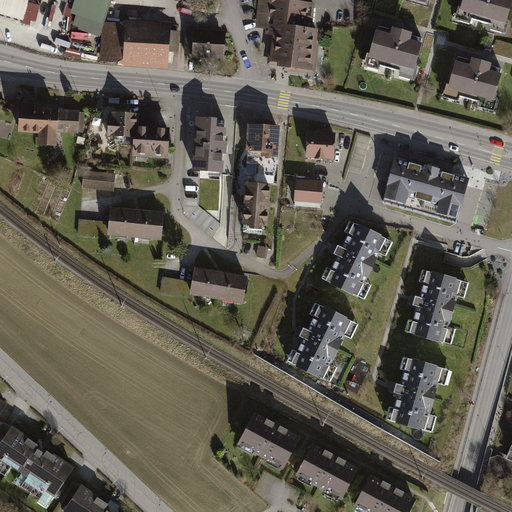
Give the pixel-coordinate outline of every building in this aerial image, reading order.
[(29,0),(0,0),(0,15),(24,22),(28,3),(29,0)] [(111,0),(75,0),(74,4),(71,13),(70,13),(65,28),(71,30),(73,25),(79,27),(78,29),(100,37),(102,30),(105,22),(111,0)] [(258,0),(255,27),(266,28),(265,33),(271,34),(270,39),(267,64),(283,66),(283,70),(315,74),(319,43),(318,43),(319,29),(312,28),(315,3),(305,1),(305,0),(258,0)] [(511,0),(463,0),(461,9),(461,11),(508,24),(508,23),(511,7),(511,0)] [(41,6),(28,3),(24,22),(23,24),(30,26),(31,22),(37,23),(41,6)] [(461,11),(461,9),(459,9),(456,20),(471,24),(473,19),(493,25),(491,31),(508,35),(511,24),(508,23),(508,24),(461,11)] [(124,66),(127,20),(121,23),(105,22),(102,30),(100,61),(119,63),(124,66)] [(171,23),(127,20),(124,66),(169,69),(170,52),(171,31),(171,23)] [(375,26),(374,31),(388,35),(390,30),(375,26)] [(388,35),(374,31),(366,57),(366,59),(413,72),(413,70),(421,45),(419,44),(409,41),(410,37),(411,34),(406,32),(390,28),(390,30),(388,35)] [(226,32),(192,29),(190,57),(223,60),(226,32)] [(171,31),(170,52),(178,53),(180,31),(171,31)] [(511,44),(495,40),(491,54),(511,59),(511,44)] [(64,56),(76,58),(77,52),(65,50),(64,56)] [(457,55),(456,60),(470,64),(471,59),(457,55)] [(366,59),(366,57),(365,57),(362,68),(377,72),(378,67),(398,73),(397,79),(414,83),(417,72),(413,70),(413,72),(366,59)] [(470,64),(456,60),(448,86),(448,88),(495,101),(495,100),(503,74),(501,73),(491,70),(492,66),(493,63),(483,60),(472,57),(471,59),(470,64)] [(448,88),(448,86),(446,86),(443,97),(458,101),(460,96),(480,102),(478,108),(495,112),(499,101),(495,100),(495,101),(448,88)] [(56,146),(57,131),(58,109),(38,108),(38,103),(20,102),(17,133),(39,134),(38,144),(56,146)] [(85,111),(58,109),(57,131),(85,133),(85,111)] [(108,135),(134,137),(135,126),(139,126),(140,114),(109,111),(108,135)] [(225,119),(196,118),(194,169),(223,171),(225,119)] [(147,127),(139,126),(135,126),(134,137),(133,157),(168,159),(169,128),(157,127),(157,121),(148,120),(147,127)] [(281,126),(249,124),(247,156),(277,158),(279,158),(281,126)] [(334,134),(307,132),(305,159),(332,161),(334,134)] [(274,184),(277,158),(247,156),(247,163),(257,174),(256,182),(272,184),(274,184)] [(431,169),(395,158),(383,202),(404,207),(408,191),(438,199),(433,216),(458,223),(470,180),(431,169)] [(116,173),(84,170),(82,188),(114,192),(116,173)] [(322,183),(294,181),(292,202),(320,205),(322,183)] [(256,182),(248,182),(244,227),(268,229),(272,184),(256,182)] [(408,191),(404,207),(433,216),(438,199),(408,191)] [(109,221),(80,219),(78,236),(110,239),(111,236),(161,240),(165,213),(110,207),(109,221)] [(385,240),(352,224),(338,251),(323,282),(355,298),(385,240)] [(257,257),(266,259),(268,247),(259,246),(257,257)] [(191,281),(189,294),(193,295),(243,304),(247,276),(194,267),(191,281)] [(419,301),(410,335),(445,344),(461,282),(426,272),(419,301)] [(189,294),(191,281),(162,276),(159,293),(192,299),(193,295),(189,294)] [(350,323),(318,307),(304,336),(290,365),(322,381),(350,323)] [(450,369),(404,356),(400,368),(404,369),(400,384),(392,382),(391,386),(390,390),(398,393),(394,407),(390,405),(387,417),(432,430),(436,415),(431,414),(440,384),(446,385),(450,369)] [(300,436),(256,413),(240,443),(284,466),(300,436)] [(37,444),(11,427),(0,443),(0,474),(4,478),(10,468),(20,475),(14,484),(37,500),(35,502),(45,510),(74,468),(48,451),(50,448),(39,441),(37,444)] [(358,469),(313,445),(298,473),(343,497),(358,469)] [(409,511),(415,501),(368,476),(354,504),(368,511),(409,511)] [(118,511),(119,511),(79,486),(62,511),(118,511)]
